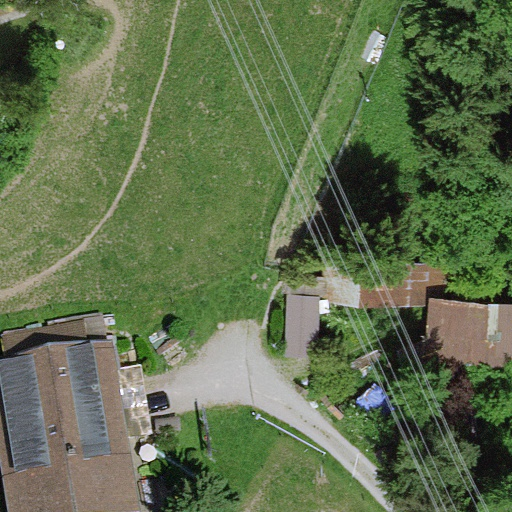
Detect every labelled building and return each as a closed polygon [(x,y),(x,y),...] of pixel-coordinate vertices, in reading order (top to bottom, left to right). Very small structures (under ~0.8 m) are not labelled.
[(377,65),(386,38),(372,33),(362,59),(377,65)] [(425,260),(324,254),(322,294),(422,300),(425,260)] [(511,293),(432,290),(429,352),(511,356),(511,293)] [(318,293),(287,292),(284,354),(315,355),(318,293)] [(134,511),(109,355),(0,372),(0,482),(4,511),(134,511)] [(376,384),(358,401),(377,420),(394,403),(376,384)]
